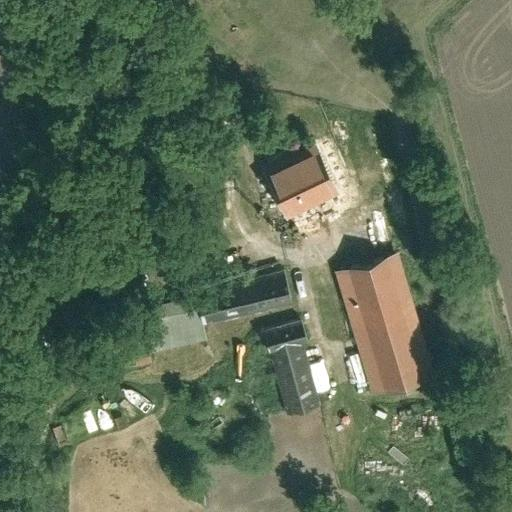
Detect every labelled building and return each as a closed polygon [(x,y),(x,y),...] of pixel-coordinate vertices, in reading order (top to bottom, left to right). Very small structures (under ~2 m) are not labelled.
[(312,140),(264,162),(286,209),(313,197),(323,218),(345,211),(312,140)] [(425,366),(378,202),(345,211),(323,218),(370,382),(425,366)] [(288,296),(280,261),(190,282),(191,286),(199,317),(288,296)] [(199,317),(191,286),(135,300),(142,331),(145,343),(202,330),(199,317)] [(296,310),(260,319),(284,408),(317,399),(300,334),(303,333),(296,310)] [(145,343),(142,331),(107,340),(111,357),(146,349),(145,343)] [(256,405),(248,394),(235,387),(222,385),(208,389),(197,397),(191,407),(188,423),(192,435),(200,447),(211,454),(226,456),(239,453),(251,444),(257,433),(260,418),(256,405)]
